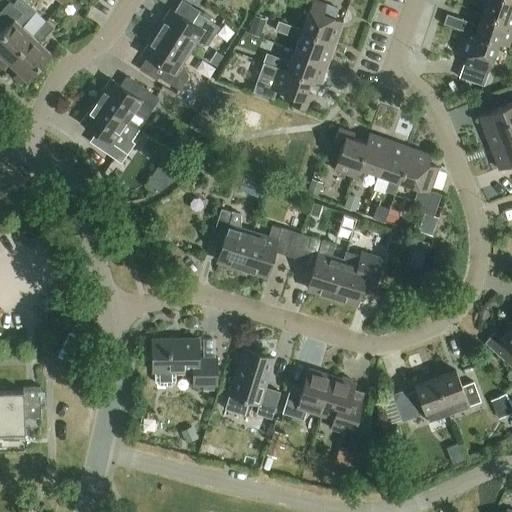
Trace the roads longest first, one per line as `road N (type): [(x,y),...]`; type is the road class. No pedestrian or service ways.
road 1 (residential): [(105,314),(194,296),(378,348),(428,331),(456,311),(475,274),(477,234),(431,108),(396,76),(415,0)]
road 2 (residential): [(350,511),(97,454)]
road 3 (unclassified): [(105,314),(76,198),(53,169),(23,150)]
road 4 (residential): [(23,150),(59,78),(106,37),(131,0)]
road 5 (residential): [(511,465),(400,508),(352,511)]
road 6 (unclassified): [(97,454),(116,382),(105,314)]
